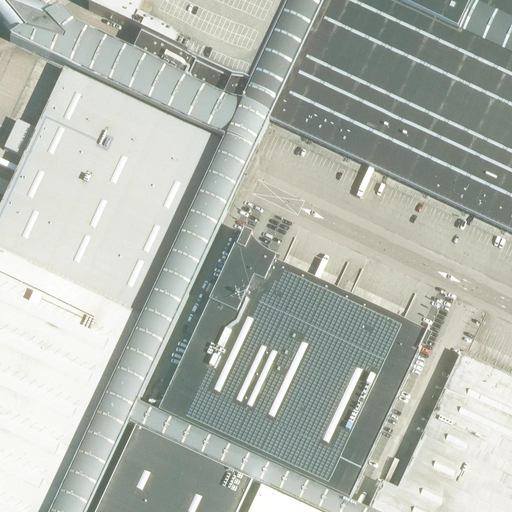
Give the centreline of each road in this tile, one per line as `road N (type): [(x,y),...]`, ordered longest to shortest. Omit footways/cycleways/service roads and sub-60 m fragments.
road 1 (unclassified): [(511,308),(256,189)]
road 2 (unknown): [(384,472),(472,289)]
